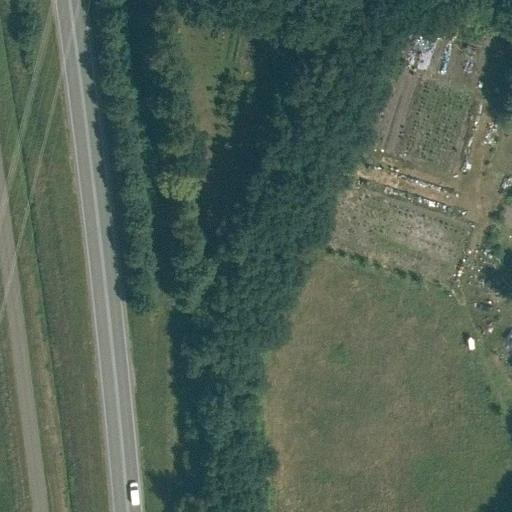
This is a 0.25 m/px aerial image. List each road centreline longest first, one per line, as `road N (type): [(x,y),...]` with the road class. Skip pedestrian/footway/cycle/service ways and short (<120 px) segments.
road 1 (trunk): [(126,511),(68,0)]
road 2 (unclassified): [(37,511),(0,217)]
